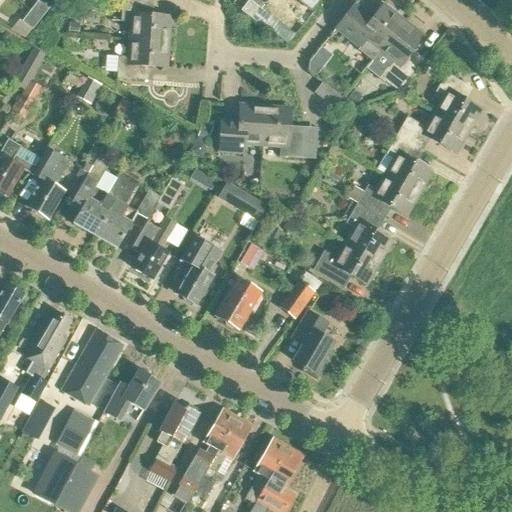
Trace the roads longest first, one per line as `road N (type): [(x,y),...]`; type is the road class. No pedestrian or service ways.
road 1 (tertiary): [(340,437),(0,240)]
road 2 (unclassified): [(340,437),(511,137)]
road 3 (tertiary): [(511,492),(432,482),(340,437)]
road 4 (residential): [(341,0),(291,55),(214,52)]
